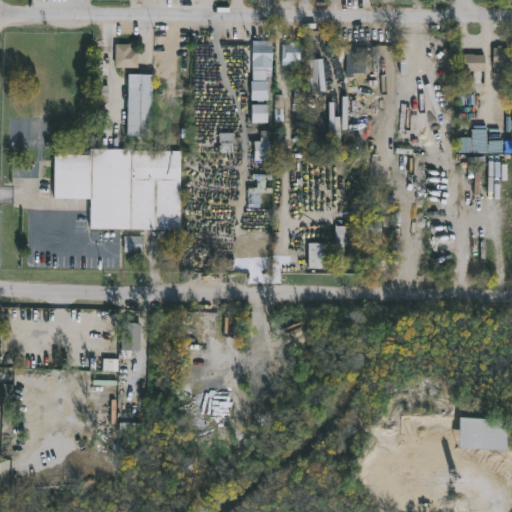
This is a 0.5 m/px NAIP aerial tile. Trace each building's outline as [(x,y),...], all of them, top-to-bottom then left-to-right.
[(274,61),(273,66),(252,66),(253,39),(274,40),(274,61)] [(296,42),(296,44),(305,44),(305,65),(282,65),(283,44),(296,42)] [(139,49),(138,67),(115,66),(117,43),(135,44),(135,49),(139,49)] [(503,47),(511,47),(511,62),(506,62),(506,67),(494,67),(495,47),(498,47),(499,45),(503,45),(503,47)] [(366,46),(365,74),(355,74),(355,64),(347,64),(348,46),(366,46)] [(475,54),(486,54),(485,82),(464,82),(465,53),(475,54)] [(154,74),(153,136),(127,135),(129,73),(154,74)] [(306,80),(305,111),(293,111),(294,80),(306,80)] [(248,100),(263,100),(263,82),(248,82),(248,100)] [(133,149),(133,150),(181,151),(180,230),(91,228),(91,198),(54,198),(55,154),(91,155),(91,148),(133,149)] [(273,174),(273,180),(266,179),(266,187),(273,188),(273,192),(248,192),(248,187),(254,187),(255,178),(253,178),(253,173),(273,174)] [(393,215),(393,227),(383,227),(382,237),(367,237),(368,210),(377,210),(377,213),(380,214),(380,216),(384,216),(385,214),(381,213),(382,201),(393,201),(392,215),(393,215)] [(345,244),(344,268),(336,268),(336,249),(333,249),(333,245),(336,245),(336,225),(355,226),(354,244),(345,244)] [(141,253),(141,237),(122,237),(122,253),(141,253)] [(328,268),(309,268),(309,242),(328,242),(328,268)] [(142,323),(141,351),(122,350),(123,322),(142,323)] [(511,420),(510,452),(460,449),(462,417),(511,420)]
